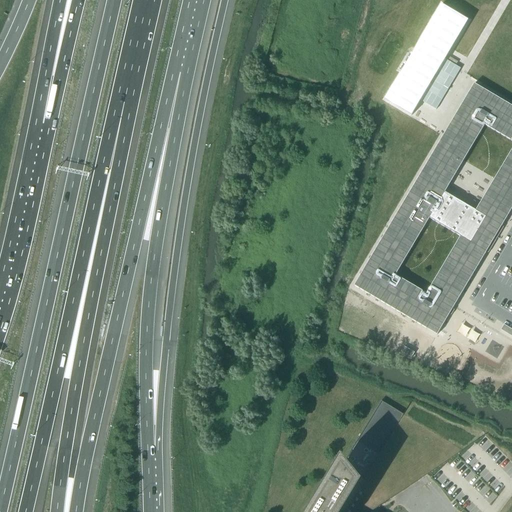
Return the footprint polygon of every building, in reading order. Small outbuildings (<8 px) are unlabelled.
[(430,5),(377,87),(412,110),(465,27),(430,5)] [(435,330),(511,211),(511,100),(482,81),(354,278),(435,330)] [(511,329),(504,325),(500,330),(511,337),(511,329)] [(377,335),(375,340),(386,345),(388,340),(377,335)] [(411,358),(414,353),(415,353),(404,347),(401,352),(411,358)] [(441,465),(462,451),(381,401),(354,445),(346,459),(343,456),(309,511),(371,511),(428,474),(441,465)]
